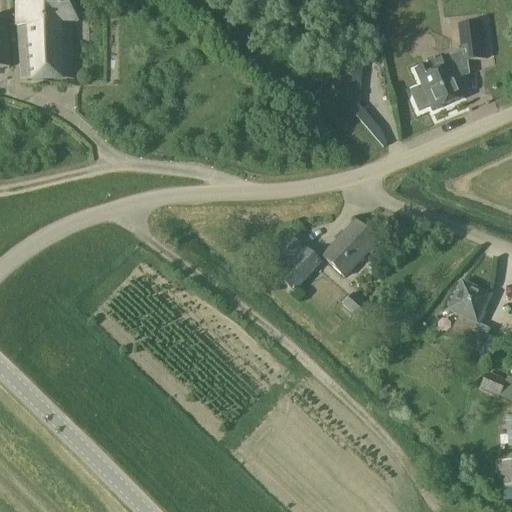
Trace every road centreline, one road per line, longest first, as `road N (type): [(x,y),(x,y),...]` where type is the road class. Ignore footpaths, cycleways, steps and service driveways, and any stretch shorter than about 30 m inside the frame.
road 1 (unclassified): [(0,271),(71,229),(248,193)]
road 2 (unclassified): [(248,193),(174,176),(0,188)]
road 3 (unclassified): [(132,511),(0,375)]
road 4 (unclassified): [(511,262),(375,200),(352,180)]
road 5 (unclassified): [(352,180),(511,112)]
